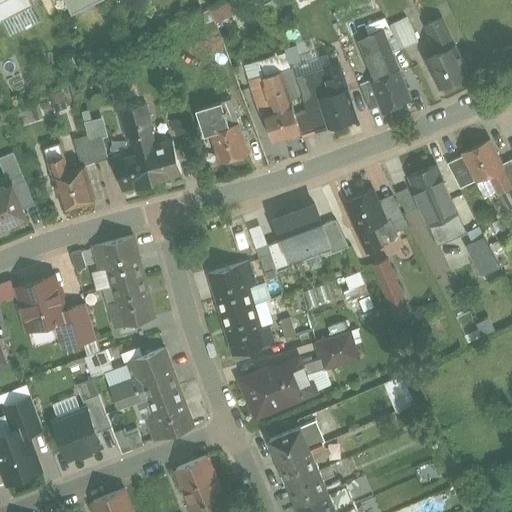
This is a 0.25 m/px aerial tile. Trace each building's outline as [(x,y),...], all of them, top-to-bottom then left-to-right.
[(37,0),(0,0),(0,16),(1,19),(39,2),(37,0)] [(212,8),(206,11),(209,22),(216,20),(212,8)] [(468,69),(443,15),(426,22),(439,50),(426,56),(438,83),(468,69)] [(417,40),(405,17),(391,23),(388,16),(387,16),(391,24),(402,47),(417,40)] [(402,47),(391,24),(387,25),(383,27),(393,51),(402,48),(402,47)] [(393,51),(383,27),(367,33),(382,70),(371,74),(373,78),(372,79),(382,105),(383,109),(412,98),(393,51)] [(286,51),(279,54),(278,52),(277,49),(274,51),(275,53),(271,55),(271,57),(262,61),(266,74),(292,66),(286,51)] [(340,61),(295,74),(302,93),(308,108),(315,130),(357,117),(348,88),(340,61)] [(266,74),(252,79),(263,113),(266,112),(275,141),(286,137),(289,139),(299,135),(300,132),(302,131),(296,112),(291,97),(302,93),(295,74),(292,66),(266,74)] [(382,105),(372,79),(361,83),(361,84),(371,109),(382,105)] [(361,84),(348,88),(357,117),(372,112),(371,109),(361,84)] [(232,97),(198,108),(206,132),(212,131),(221,158),(249,149),(232,97)] [(147,103),(134,106),(144,147),(155,144),(151,131),(154,131),(147,103)] [(134,106),(118,110),(125,138),(127,137),(130,150),(144,147),(134,106)] [(308,108),(296,112),(302,131),(303,134),(315,130),(308,108)] [(90,135),(77,139),(86,166),(97,163),(91,139),(90,135)] [(109,159),(103,136),(91,139),(97,163),(109,159)] [(492,138),(463,152),(465,155),(477,181),(490,174),(499,193),(511,186),(511,181),(504,164),(492,138)] [(155,144),(144,147),(153,178),(181,171),(173,139),(155,144)] [(86,166),(69,171),(61,143),(46,148),(64,207),(66,207),(69,209),(77,206),(78,203),(95,198),(86,166)] [(130,150),(113,155),(121,186),(153,178),(144,147),(130,150)] [(465,155),(448,163),(461,188),(477,181),(465,155)] [(465,226),(437,164),(410,176),(432,224),(444,219),(450,233),(465,226)] [(11,179),(0,183),(0,233),(1,234),(9,230),(11,226),(28,219),(24,209),(14,184),(11,179)] [(35,204),(26,179),(14,184),(24,209),(35,204)] [(511,186),(499,193),(511,220),(511,186)] [(375,188),(346,201),(367,250),(384,243),(375,224),(387,219),(387,218),(379,199),(375,188)] [(394,192),(379,199),(387,218),(391,216),(404,211),(394,192)] [(316,202),(276,217),(284,237),(291,256),(292,256),(303,252),(305,257),(320,252),(318,246),(329,242),(330,242),(323,223),(316,202)] [(404,211),(391,216),(397,230),(410,225),(404,211)] [(350,245),(337,218),(323,223),(330,242),(329,242),(332,251),(350,245)] [(504,251),(490,223),(482,228),(486,236),(496,255),(504,251)] [(134,235),(99,245),(104,263),(111,285),(146,276),(134,235)] [(486,236),(469,245),(483,272),(500,263),(496,255),(486,236)] [(291,256),(284,237),(269,242),(272,253),(278,270),(278,271),(295,264),(292,256),(291,256)] [(99,245),(91,247),(97,265),(104,263),(99,245)] [(83,250),(72,254),(78,270),(88,267),(83,250)] [(272,253),(262,256),(267,273),(278,270),(272,253)] [(413,314),(389,258),(375,264),(399,320),(413,314)] [(255,276),(250,260),(243,262),(248,279),(255,276)] [(243,262),(210,272),(222,312),(255,302),(248,279),(243,262)] [(55,275),(20,286),(25,302),(21,303),(29,329),(57,320),(67,317),(65,310),(55,275)] [(146,276),(111,285),(117,306),(122,324),(157,314),(146,276)] [(87,302),(65,310),(67,317),(57,320),(65,347),(98,337),(87,302)] [(255,302),(222,312),(235,352),(267,343),(262,326),(255,302)] [(0,337),(11,334),(0,303),(0,337)] [(117,306),(109,308),(114,326),(122,324),(117,306)] [(292,317),(281,320),(286,337),(297,333),(292,317)] [(275,340),(270,323),(262,326),(267,343),(275,340)] [(351,329),(317,340),(322,356),(305,362),(309,372),(360,356),(351,329)] [(141,347),(125,353),(128,360),(134,358),(144,355),(141,347)] [(144,355),(134,358),(149,397),(181,386),(166,347),(144,355)] [(81,353),(85,373),(110,368),(106,348),(81,353)] [(134,380),(113,388),(121,408),(149,397),(134,358),(128,360),(127,361),(134,380)] [(301,358),(274,369),(269,367),(242,378),(258,414),(317,390),(309,372),(305,362),(304,359),(301,358)] [(181,386),(149,397),(155,414),(147,416),(156,439),(195,425),(181,386)] [(100,393),(84,399),(87,406),(88,406),(98,431),(113,425),(100,393)] [(32,395),(6,406),(14,429),(25,425),(28,433),(44,427),(32,395)] [(87,406),(55,419),(69,456),(103,443),(98,431),(88,406),(87,406)] [(145,444),(137,423),(127,428),(134,448),(145,444)] [(14,429),(0,435),(0,455),(9,480),(41,468),(28,433),(25,425),(14,429)] [(302,425),(271,438),(281,461),(312,447),(309,442),(302,425)] [(127,428),(116,432),(124,452),(134,448),(127,428)] [(322,437),(309,442),(312,447),(324,442),(322,437)] [(324,442),(312,447),(314,452),(326,446),(324,442)] [(312,447),(281,461),(285,471),(283,472),(286,479),(288,478),(290,482),(321,469),(314,452),(312,447)] [(209,455),(178,468),(195,511),(225,511),(231,510),(209,455)] [(57,460),(59,475),(74,473),(71,458),(57,460)] [(321,469),(290,482),(299,504),(330,490),(328,485),(321,469)] [(342,484),(340,480),(328,485),(330,490),(342,484)] [(342,484),(330,490),(332,494),(344,489),(342,484)] [(135,511),(126,488),(95,500),(99,511),(135,511)] [(330,490),(299,504),(302,511),(336,511),(339,511),(332,494),(330,490)]
